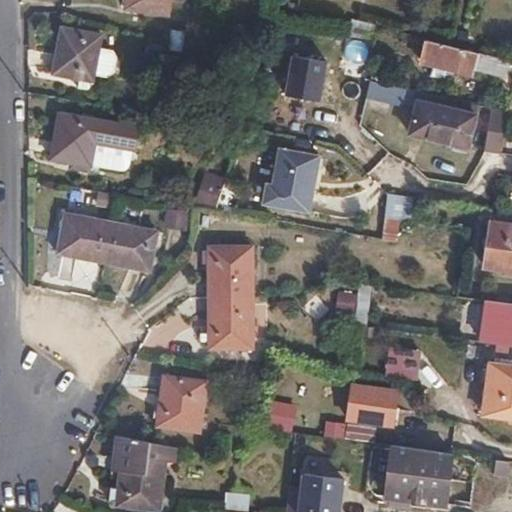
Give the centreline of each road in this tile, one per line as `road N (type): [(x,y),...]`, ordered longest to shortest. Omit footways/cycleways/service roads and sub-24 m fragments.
road 1 (residential): [(0,467),(13,210),(12,118),(0,103)]
road 2 (unknown): [(378,166),(449,181),(511,164)]
road 3 (unknown): [(9,320),(131,342)]
